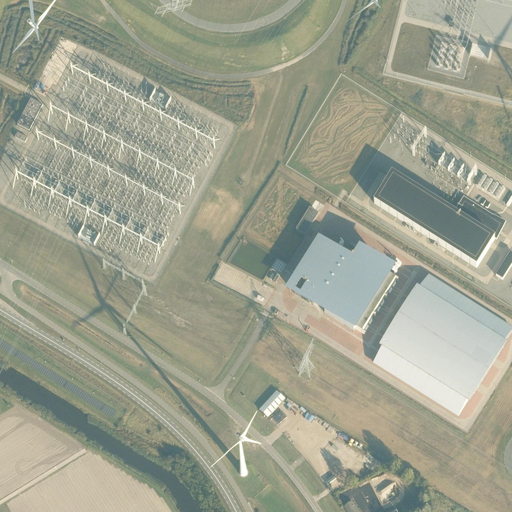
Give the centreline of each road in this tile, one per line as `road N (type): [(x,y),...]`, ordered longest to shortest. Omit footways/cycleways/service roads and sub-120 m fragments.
road 1 (unclassified): [(318,511),(265,444),(212,397),(11,270)]
road 2 (unclassified): [(247,511),(213,456),(163,404),(2,292),(11,270)]
road 3 (primary): [(165,422),(0,310)]
road 4 (unclassified): [(164,0),(195,21),(236,28),(295,0)]
